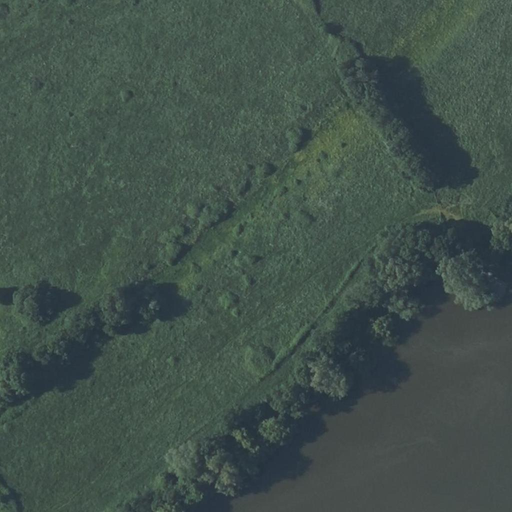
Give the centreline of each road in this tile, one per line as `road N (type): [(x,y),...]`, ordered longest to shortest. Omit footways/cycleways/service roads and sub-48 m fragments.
road 1 (track): [(441,219),(398,204),(268,318),(0,489)]
road 2 (track): [(291,0),(511,319)]
